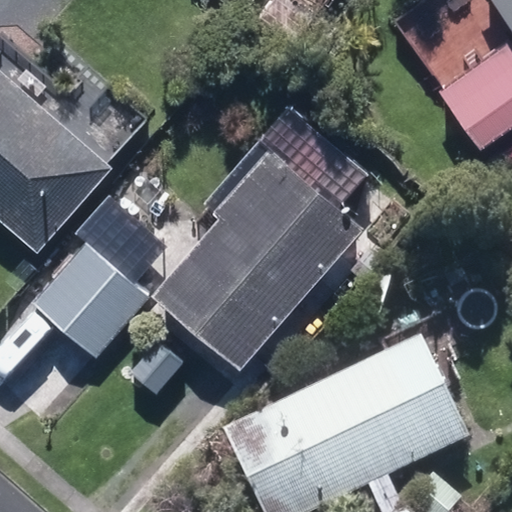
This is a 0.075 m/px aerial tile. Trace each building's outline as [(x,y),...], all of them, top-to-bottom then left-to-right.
[(236,0),(249,12),(259,0),(236,0)] [(511,31),(436,85),(475,143),(511,117),(511,0),(492,0),(511,26),(511,31)] [(0,217),(33,246),(107,160),(0,67),(0,217)] [(147,290),(236,364),(359,222),(263,139),(206,205),(213,211),(147,290)] [(31,298),(93,352),(146,291),(84,238),(31,298)] [(16,290),(32,272),(17,259),(1,277),(16,290)] [(218,432),(257,511),(311,511),(465,439),(416,337),(218,432)] [(205,367),(142,435),(171,462),(234,394),(205,367)] [(447,511),(460,498),(430,474),(405,504),(414,511),(447,511)]
